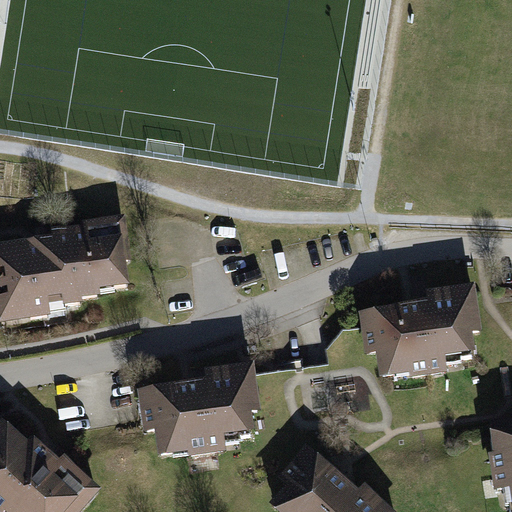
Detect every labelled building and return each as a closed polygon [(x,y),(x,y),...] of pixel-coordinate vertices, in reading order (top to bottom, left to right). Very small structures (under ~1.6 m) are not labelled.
[(0,250),(0,330),(53,323),(51,308),(64,306),(65,315),(86,312),(85,306),(103,303),(102,297),(132,292),(127,265),(132,264),(125,221),(83,227),(84,233),(53,238),(53,242),(0,250)] [(409,310),(361,317),(367,357),(379,355),(383,382),(412,378),(413,383),(451,377),(449,362),(480,357),(478,338),(486,337),(479,290),(429,297),(430,307),(409,310)] [(158,435),(162,460),(191,456),(192,462),(228,456),(226,442),(259,437),(256,418),(266,417),(258,367),(206,375),(208,385),(139,396),(145,437),(158,435)] [(86,511),(104,493),(67,460),(62,467),(55,461),(34,442),(30,447),(3,424),(0,428),(0,511),(86,511)] [(511,425),(489,429),(493,460),(488,460),(494,496),(510,494),(511,507),(511,425)] [(289,490),(272,508),(276,511),(392,511),(368,491),(362,498),(348,486),(308,451),(280,482),(289,490)]
